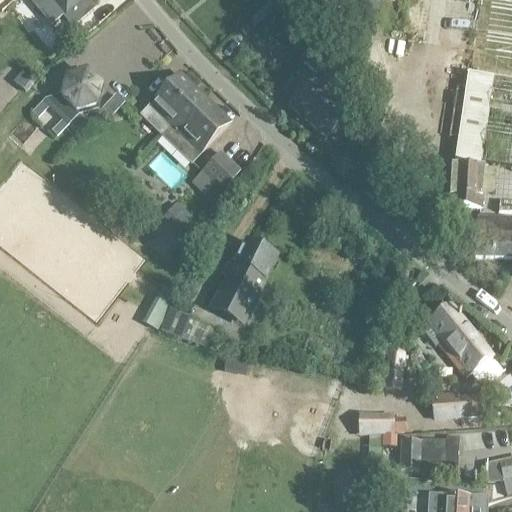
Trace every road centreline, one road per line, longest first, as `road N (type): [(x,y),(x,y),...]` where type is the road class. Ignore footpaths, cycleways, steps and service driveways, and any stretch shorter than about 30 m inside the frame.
road 1 (unclassified): [(511,329),(402,245),(146,0)]
road 2 (unknown): [(423,261),(435,169),(428,144),(389,101),(365,90),(347,58),(336,0)]
